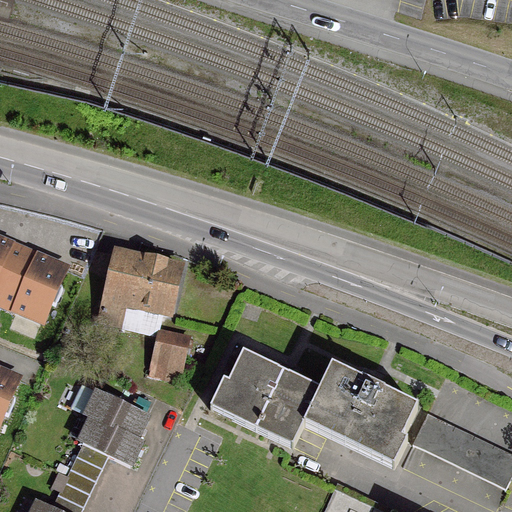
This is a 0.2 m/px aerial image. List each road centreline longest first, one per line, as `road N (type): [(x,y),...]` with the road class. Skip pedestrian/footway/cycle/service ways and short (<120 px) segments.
road 1 (primary): [(67,191),(296,254),(511,336)]
road 2 (residential): [(264,0),(511,84)]
road 3 (unknown): [(210,382),(130,511)]
